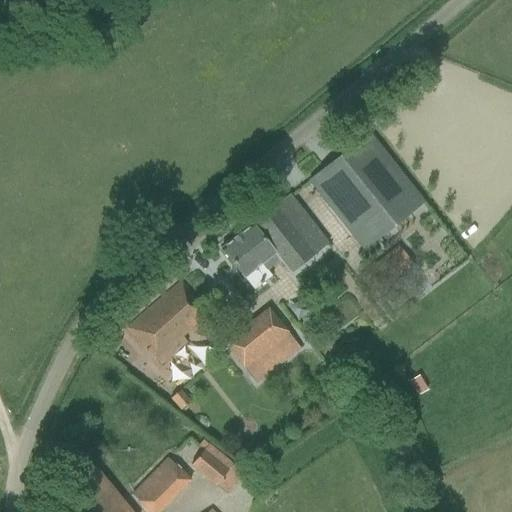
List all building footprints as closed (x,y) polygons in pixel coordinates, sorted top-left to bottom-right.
[(307,181),(320,197),(361,250),(422,202),(368,134),(307,181)] [(252,290),(268,278),(270,276),(265,271),(276,262),(285,274),(325,243),(289,196),(251,225),(219,249),(252,290)] [(396,247),(359,277),(374,296),(411,266),(396,247)] [(177,334),(195,319),(204,311),(180,283),(126,329),(159,365),(185,342),(177,334)] [(223,344),(236,359),(255,383),(298,348),(267,309),(223,344)] [(190,404),(178,391),(169,399),(182,412),(190,404)] [(242,473),(231,464),(207,444),(190,465),(224,494),(242,473)] [(131,496),(145,510),(147,511),(157,511),(189,481),(167,459),(131,496)] [(54,500),(64,511),(130,511),(93,467),(54,500)]
